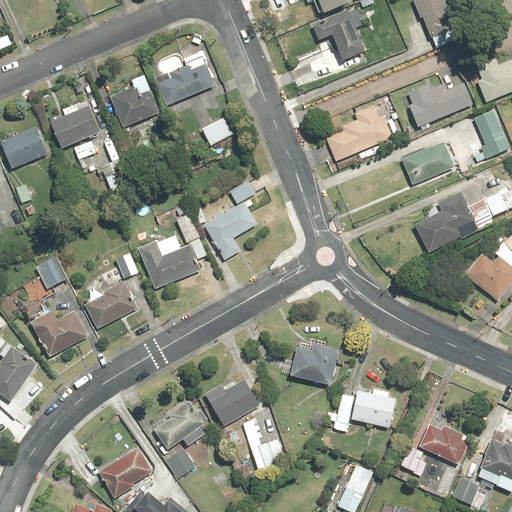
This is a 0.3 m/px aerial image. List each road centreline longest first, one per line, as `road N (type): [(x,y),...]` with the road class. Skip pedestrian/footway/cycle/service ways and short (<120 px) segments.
road 1 (residential): [(312,262),(74,403),(17,475),(3,511)]
road 2 (residential): [(277,127),(503,33),(511,11)]
road 3 (residential): [(0,80),(192,0)]
road 4 (residential): [(511,373),(390,313),(339,267)]
road 5 (residential): [(277,127),(223,0)]
